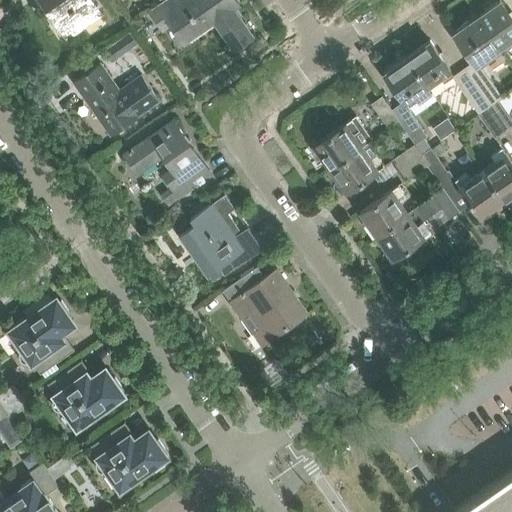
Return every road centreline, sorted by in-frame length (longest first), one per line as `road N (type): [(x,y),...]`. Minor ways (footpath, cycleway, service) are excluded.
road 1 (residential): [(239,464),(0,124)]
road 2 (residential): [(389,358),(250,153),(241,127),(257,105),(329,56)]
road 3 (residential): [(239,464),(389,358)]
road 4 (residential): [(389,358),(511,270)]
